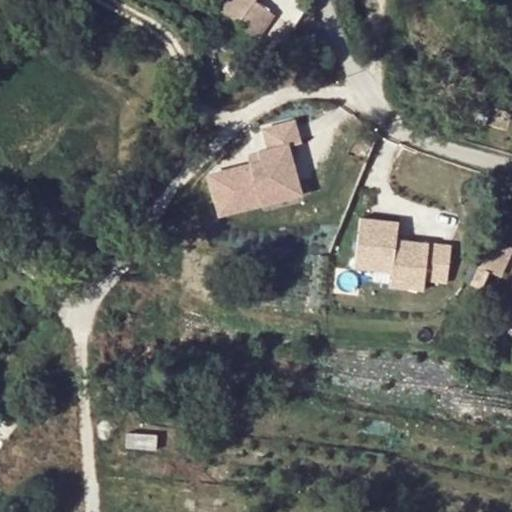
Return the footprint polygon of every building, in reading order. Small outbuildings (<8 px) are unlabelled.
[(218,0),(216,3),(226,10),(233,0),(218,0)] [(233,0),(226,10),(241,21),(256,1),(256,0),(233,0)] [(273,14),(256,1),(241,21),(260,33),(273,14)] [(290,122),(260,129),(266,149),(255,152),(257,162),(206,176),(217,215),(258,203),(255,194),(294,183),(284,146),(296,142),(290,122)] [(294,183),(255,194),(258,203),(296,192),(294,183)] [(399,212),(361,208),(355,256),(393,260),(391,275),(425,279),(426,269),(448,271),(452,235),(404,230),(403,235),(397,234),(399,212)] [(502,239),(511,241),(511,227),(506,225),(502,239)] [(511,246),(491,238),(479,266),(495,271),(501,274),(511,248),(511,246)] [(487,289),(495,271),(479,266),(472,283),(487,289)] [(500,286),(511,291),(511,269),(508,268),(500,286)]
